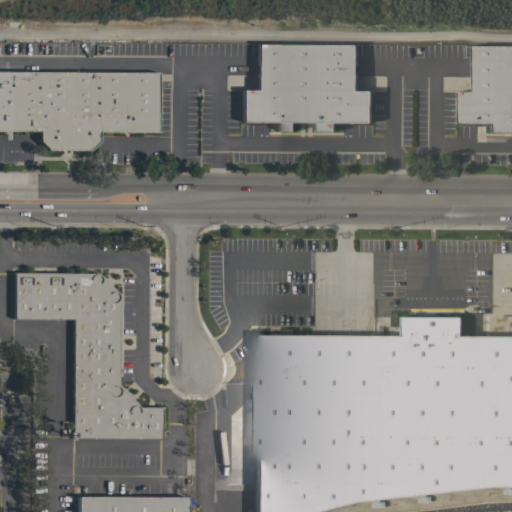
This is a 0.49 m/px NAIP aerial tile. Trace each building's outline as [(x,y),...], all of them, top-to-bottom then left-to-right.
[(351,47),(350,92),(365,92),(365,124),(329,124),(329,133),(310,133),(310,124),(288,124),(288,133),(270,132),(270,124),(233,124),(234,92),(248,92),(249,46),(351,47)] [(511,48),(511,135),(491,135),(491,126),(455,125),(455,94),(470,94),(470,48),(511,48)] [(0,84),(145,85),(145,144),(86,144),(86,154),(77,162),(36,162),(26,153),(26,144),(0,143),(0,84)] [(95,273),(116,294),(116,385),(136,406),(159,407),(159,437),(70,437),(70,318),(11,318),(11,272),(95,273)] [(253,511),(254,335),(402,336),(402,317),(460,318),(460,336),(511,336),(511,486),(495,486),(361,500),(314,511),(253,511)] [(75,511),(75,497),(185,497),(185,511),(75,511)]
